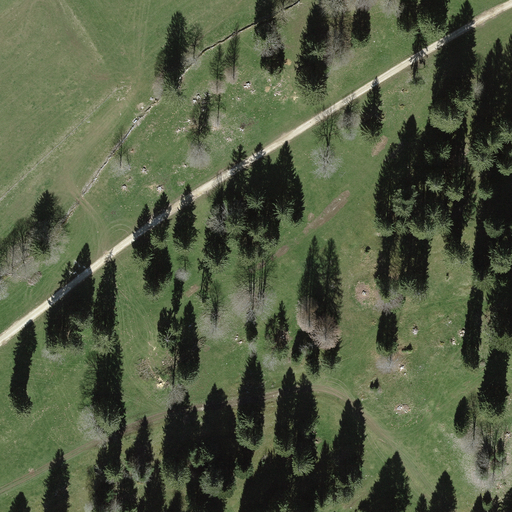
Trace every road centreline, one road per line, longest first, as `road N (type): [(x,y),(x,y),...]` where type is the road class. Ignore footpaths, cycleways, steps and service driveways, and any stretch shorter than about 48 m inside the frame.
road 1 (track): [(511,1),(188,201),(0,341)]
road 2 (track): [(0,494),(174,416),(303,393),(339,397),(453,511)]
